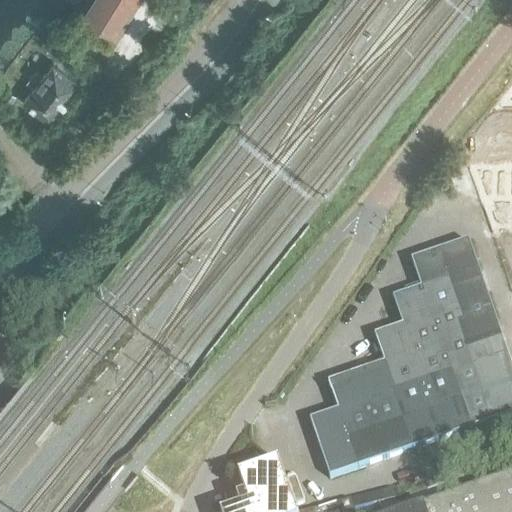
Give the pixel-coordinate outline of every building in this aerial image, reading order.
[(99,0),(86,21),(113,38),(137,0),(99,0)] [(33,88),(24,101),(51,122),(66,103),(81,84),(53,62),(44,75),(36,69),(31,76),(26,82),(33,88)] [(18,96),(7,89),(0,98),(0,99),(10,107),(18,96)] [(511,167),(471,168),(493,229),(511,228),(511,90),(500,106),(511,105),(511,167)] [(451,283),(479,273),(469,244),(440,254),(451,283)] [(451,283),(440,254),(412,264),(421,292),(423,293),(451,283)] [(451,283),(423,293),(433,320),(460,311),(470,339),(498,330),(479,273),(451,283)] [(423,293),(421,292),(393,301),(403,329),(405,330),(415,358),(443,349),(433,320),(423,293)] [(508,357),(498,330),(470,339),(460,311),(433,320),(443,349),(453,377),(480,367),(508,357)] [(405,330),(403,329),(375,339),(384,367),(387,368),(396,396),(425,387),(453,377),(443,349),(415,358),(405,330)] [(511,386),(511,369),(508,357),(480,367),(489,395),(511,386)] [(384,367),(357,376),(377,434),(406,424),(396,396),(387,368),(384,367)] [(511,386),(489,395),(480,367),(453,377),(472,432),(511,418),(511,386)] [(377,434),(357,376),(328,386),(338,414),(340,416),(350,444),(377,434)] [(453,377),(425,387),(444,442),(472,432),(453,377)] [(444,442),(425,387),(396,396),(406,424),(415,452),(444,442)] [(340,416),(338,414),(310,424),(320,454),(350,444),(340,416)] [(406,424),(377,434),(387,461),(415,452),(406,424)] [(377,434),(350,444),(359,471),(387,461),(377,434)] [(359,471),(350,444),(320,454),(330,481),(359,471)] [(277,465),(239,479),(245,497),(248,505),(249,507),(256,505),(260,504),(260,505),(262,511),(294,511),(292,505),(279,467),(278,465),(277,465)] [(511,511),(511,473),(403,511),(511,511)] [(354,511),(394,500),(392,492),(351,503),(354,511)] [(241,510),(236,511),(262,511),(260,505),(260,504),(256,505),(249,507),(248,505),(245,497),(237,500),(241,510)] [(354,511),(351,503),(336,507),(337,511),(354,511)]
